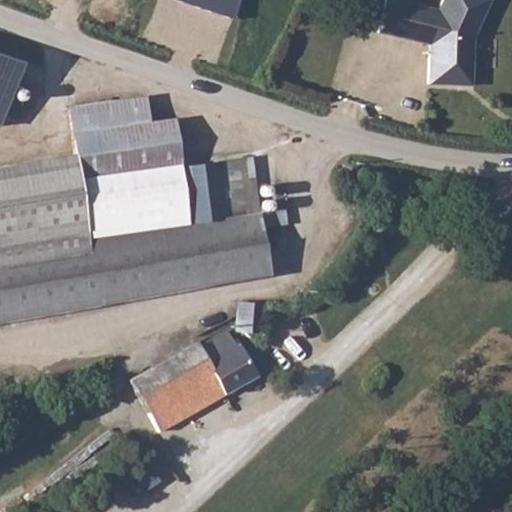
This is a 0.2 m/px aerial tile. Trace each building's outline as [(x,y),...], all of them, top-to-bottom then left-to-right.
[(171,0),(231,17),(235,0),(171,0)] [(398,35),(406,2),(399,0),(386,0),(379,31),(398,35)] [(423,6),(415,39),(430,43),(434,43),(435,50),(431,54),(433,79),(475,76),(472,35),(489,0),(442,0),(438,9),(423,6)] [(406,2),(398,35),(415,39),(423,6),(406,2)] [(69,106),(72,151),(0,163),(0,320),(262,276),(257,218),(184,225),(178,168),(172,120),(148,123),(145,97),(69,106)] [(251,160),(178,168),(184,225),(257,218),(251,160)] [(235,335),(261,336),(265,303),(238,300),(235,335)] [(135,374),(130,378),(141,399),(148,413),(212,372),(225,393),(258,376),(240,343),(237,344),(230,329),(198,348),(195,343),(135,374)] [(148,413),(156,429),(225,393),(212,372),(148,413)] [(151,476),(128,492),(141,511),(148,511),(167,499),(151,476)]
